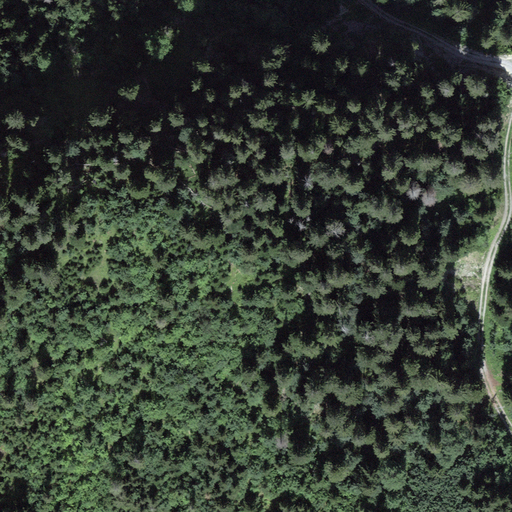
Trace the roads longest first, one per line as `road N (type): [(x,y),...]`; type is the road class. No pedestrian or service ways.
road 1 (track): [(511,430),(481,352),(489,267),(507,218),(511,128)]
road 2 (track): [(511,71),(459,52),(371,0)]
